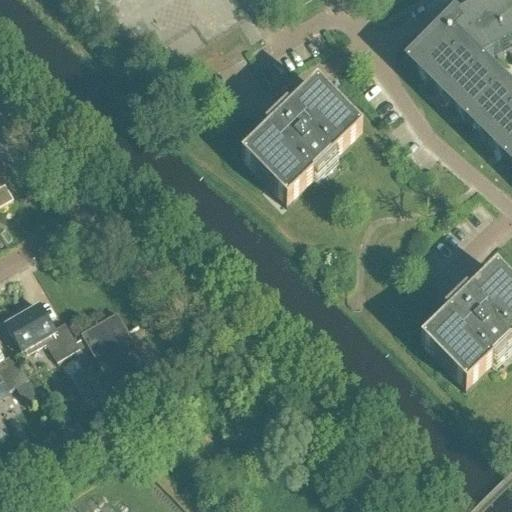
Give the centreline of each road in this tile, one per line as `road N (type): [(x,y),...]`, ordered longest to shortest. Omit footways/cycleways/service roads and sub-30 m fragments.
road 1 (unclassified): [(101,216),(411,511)]
road 2 (residential): [(466,0),(370,59),(400,110),(511,211)]
road 3 (residential): [(0,115),(101,216)]
